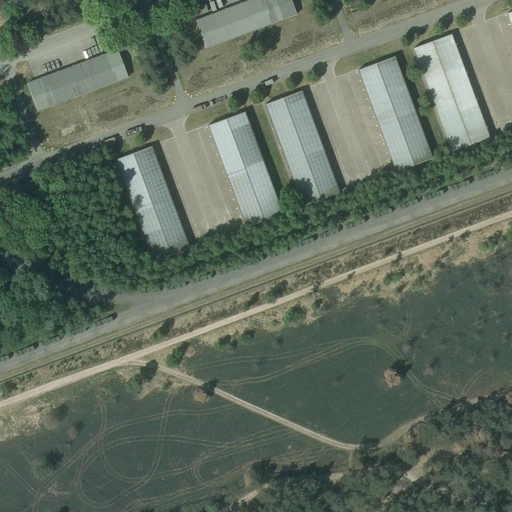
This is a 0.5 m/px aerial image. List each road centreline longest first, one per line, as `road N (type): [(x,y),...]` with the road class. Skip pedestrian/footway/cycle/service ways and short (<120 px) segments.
road 1 (track): [(0,403),(511,214)]
road 2 (track): [(134,355),(490,511)]
road 3 (track): [(216,511),(265,486),(354,472),(361,451)]
road 4 (track): [(511,454),(384,468)]
